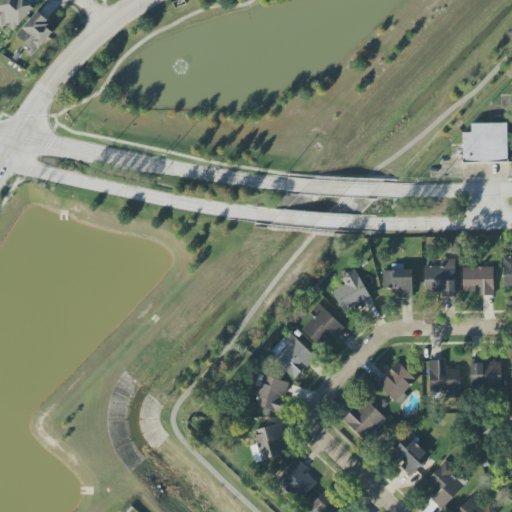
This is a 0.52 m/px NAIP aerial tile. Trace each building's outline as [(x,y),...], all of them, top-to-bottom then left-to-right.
[(0,26),(2,29),(6,25),(13,32),(34,9),(24,0),(4,0),(0,5),(0,26)] [(33,54),(53,33),(46,26),(50,22),(38,11),(15,37),(33,54)] [(505,124),(505,162),(460,161),(460,133),(469,133),(469,124),(505,124)] [(504,287),(511,287),(511,257),(503,257),(504,287)] [(424,267),(425,295),(455,294),(454,259),(439,260),(440,266),(424,267)] [(462,268),(463,292),(478,292),(479,296),(494,296),(493,267),(462,268)] [(345,285),(333,291),(345,317),(373,303),(356,268),(340,276),(345,285)] [(397,289),(398,298),(413,298),(412,270),(383,271),(383,289),(397,289)] [(329,336),(333,340),(344,328),(321,306),(300,329),(319,346),(329,336)] [(293,377),(305,365),(307,367),(316,358),(290,333),(269,354),(293,377)] [(460,369),(444,369),(444,361),(429,361),(430,390),(460,390),(460,369)] [(377,384),(397,403),(418,381),(398,362),(377,384)] [(501,363),(485,363),(471,363),(471,389),(501,389),(501,363)] [(255,405),(278,413),(288,383),(265,375),(255,405)] [(344,421),(362,441),(385,419),(367,400),(344,421)] [(280,439),(285,438),(282,424),(255,429),(260,460),(283,456),(280,439)] [(393,451),(404,463),(400,467),(410,477),(430,458),(409,436),(393,451)] [(307,468),(298,459),(279,479),(301,500),(317,484),(304,472),(307,468)] [(438,493),(432,501),(445,510),(464,483),(452,474),(456,469),(444,460),(426,484),(438,493)] [(309,508),(312,511),(347,511),(348,511),(325,490),(309,508)] [(493,511),(474,494),(456,511),(493,511)]
